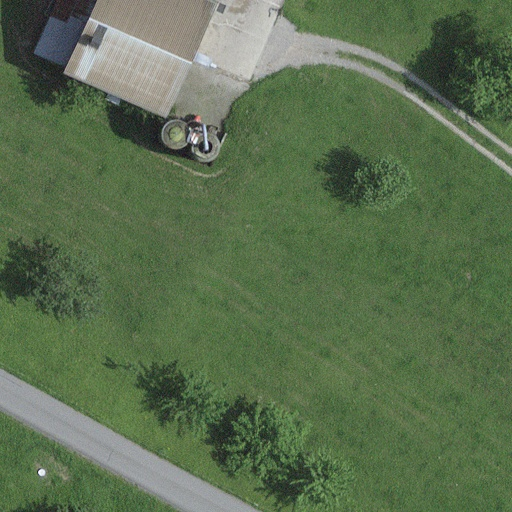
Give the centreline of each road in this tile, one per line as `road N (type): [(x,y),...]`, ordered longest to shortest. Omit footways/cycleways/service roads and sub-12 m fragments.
road 1 (track): [(277,45),(344,55),(420,91),(511,164)]
road 2 (unclassified): [(230,511),(0,388)]
